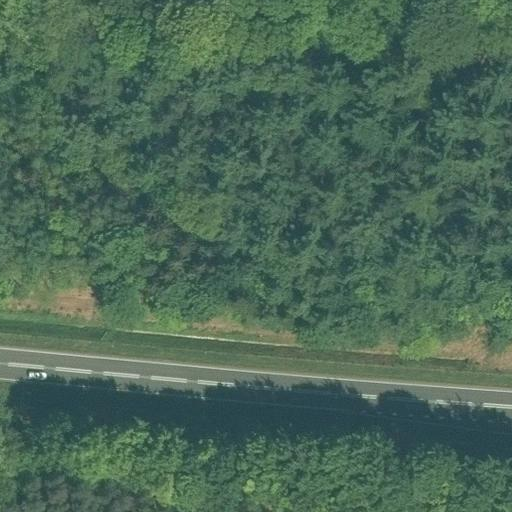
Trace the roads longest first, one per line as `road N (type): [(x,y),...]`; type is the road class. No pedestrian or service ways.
road 1 (trunk): [(511,407),(0,363)]
road 2 (track): [(511,52),(0,47)]
